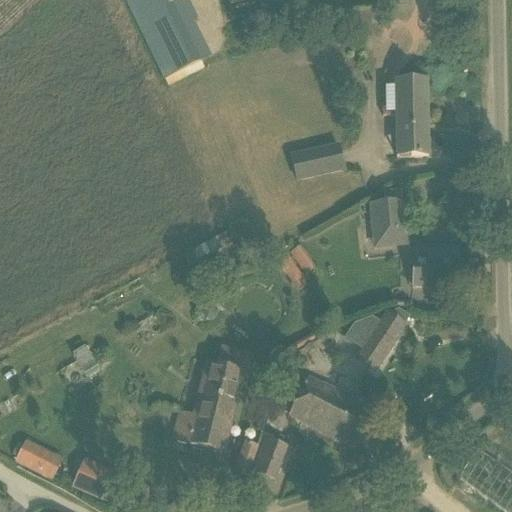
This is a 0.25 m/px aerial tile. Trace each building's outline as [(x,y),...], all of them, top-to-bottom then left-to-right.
[(186,0),(122,0),(135,25),(186,0)] [(428,159),(427,91),(427,83),(394,84),(395,160),(428,159)] [(339,145),(289,156),(296,184),(345,173),(339,145)] [(373,235),(405,231),(402,203),(370,206),(373,235)] [(412,290),(483,291),(483,263),(459,263),(459,249),(415,249),(415,263),(412,263),(412,290)] [(309,290),(301,279),(291,285),(290,286),(298,297),(309,290)] [(384,339),(394,346),(406,327),(385,314),(354,359),(365,367),(384,339)] [(173,443),(224,456),(244,375),(243,375),(248,358),(221,351),(217,367),(210,365),(197,418),(181,414),(173,443)] [(379,410),(358,400),(309,375),(288,417),(340,443),(357,451),(356,453),(357,453),(379,410)] [(252,474),(275,483),(287,450),(264,442),(252,474)] [(243,444),(239,455),(255,460),(258,449),(243,444)] [(59,463),(27,446),(18,464),(50,481),(59,463)] [(102,504),(115,475),(100,469),(96,478),(80,470),(71,491),(102,504)]
